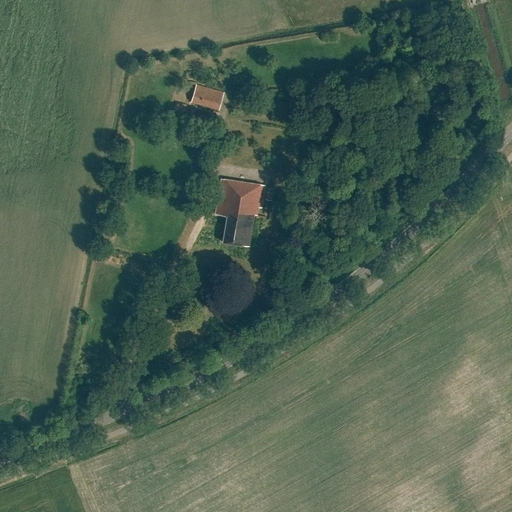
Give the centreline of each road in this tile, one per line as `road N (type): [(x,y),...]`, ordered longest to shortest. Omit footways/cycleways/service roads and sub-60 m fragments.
road 1 (secondary): [(0,460),(143,403),(276,333),(381,258),(511,132)]
road 2 (track): [(464,0),(496,114),(511,126)]
